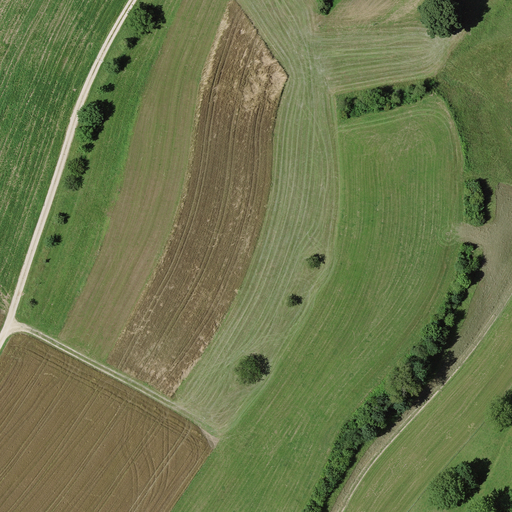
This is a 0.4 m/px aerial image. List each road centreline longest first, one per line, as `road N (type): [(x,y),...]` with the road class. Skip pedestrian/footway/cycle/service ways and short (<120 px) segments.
road 1 (track): [(0,343),(99,60),(133,0)]
road 2 (track): [(340,511),(350,488),(511,303)]
